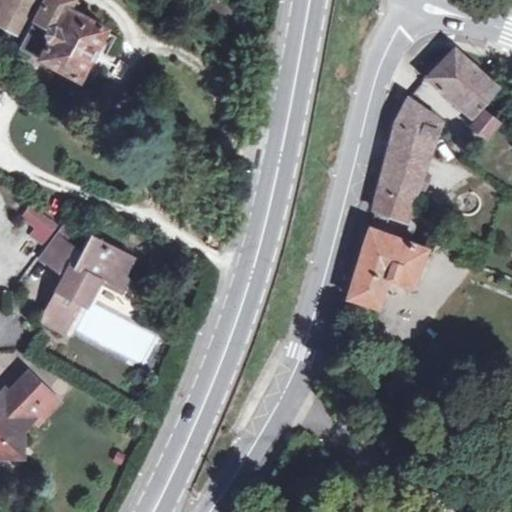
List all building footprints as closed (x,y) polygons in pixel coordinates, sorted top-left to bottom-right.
[(0,0),(0,22),(12,29),(26,0),(0,0)] [(105,28),(66,7),(69,0),(42,0),(19,47),(78,78),(79,76),(90,81),(113,36),(103,31),(105,28)] [(496,85),(454,47),(426,78),(470,115),(496,85)] [(412,198),(416,184),(422,187),(428,172),(422,170),(438,121),(408,98),(406,102),(398,115),(391,136),(372,208),(402,218),(409,197),(412,198)] [(486,138),(499,123),(484,111),(471,126),(486,138)] [(32,208),(25,216),(38,225),(31,234),(40,242),(53,223),(32,208)] [(348,297),(377,306),(386,278),(412,286),(426,248),(369,228),(348,297)] [(54,268),(62,260),(73,249),(51,233),(36,256),(54,268)] [(68,265),(63,275),(39,321),(62,332),(91,276),(109,285),(115,274),(122,278),(124,272),(131,259),(87,235),(83,243),(71,266),(68,265)] [(63,275),(68,265),(62,260),(54,268),(63,275)] [(18,380),(48,410),(57,400),(27,371),(18,380)] [(0,455),(8,455),(22,442),(22,428),(32,418),(36,422),(48,410),(18,380),(6,391),(3,388),(0,390),(0,455)]
